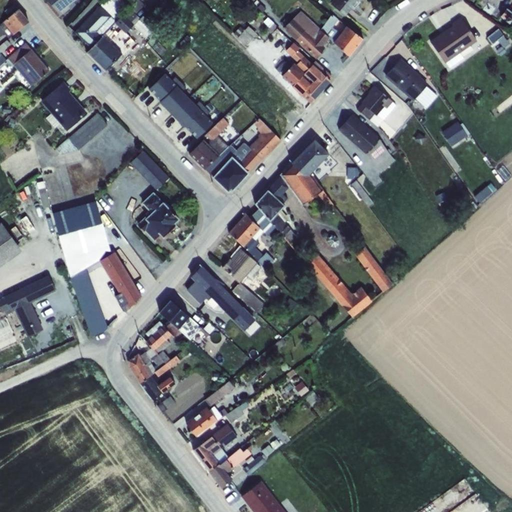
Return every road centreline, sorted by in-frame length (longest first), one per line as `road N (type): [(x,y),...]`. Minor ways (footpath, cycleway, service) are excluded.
road 1 (tertiary): [(219,511),(129,392),(115,349),(119,334),(226,220)]
road 2 (residential): [(226,220),(395,22),(431,0)]
road 3 (tertiary): [(226,220),(24,0)]
road 4 (track): [(117,341),(0,387)]
